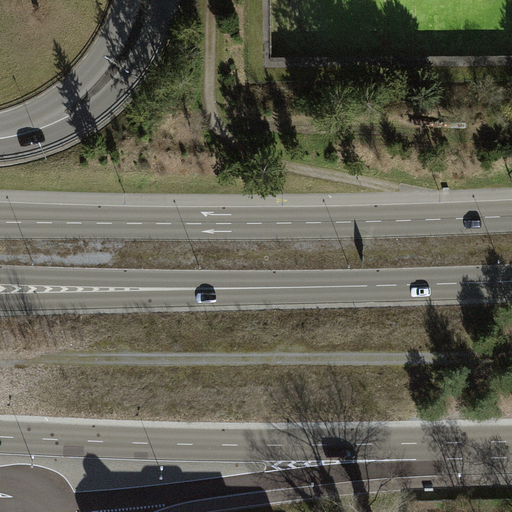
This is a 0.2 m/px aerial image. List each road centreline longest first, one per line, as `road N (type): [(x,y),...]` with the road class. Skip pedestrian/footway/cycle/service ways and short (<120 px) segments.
road 1 (primary): [(511,216),(0,221)]
road 2 (track): [(0,356),(511,357)]
road 3 (primary): [(0,436),(435,450)]
road 4 (motorway): [(511,281),(146,289)]
road 5 (primary): [(159,494),(435,450)]
road 6 (secondary): [(57,121),(112,98),(150,43),(165,0)]
road 7 (motorway): [(146,289),(0,278)]
road 8 (motorway): [(146,289),(0,297)]
road 9 (secondary): [(129,0),(116,38),(57,121)]
